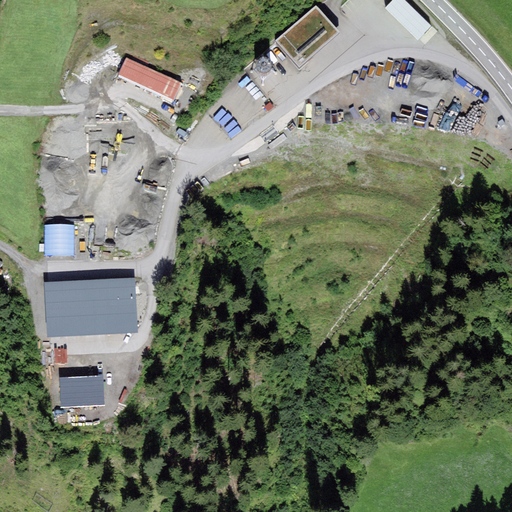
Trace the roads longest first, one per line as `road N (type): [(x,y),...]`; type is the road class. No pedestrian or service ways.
road 1 (unclassified): [(20,263),(45,340),(93,349),(139,341),(153,316),(184,177),(313,88),(380,56),(422,53),(467,69),(511,118)]
road 2 (track): [(511,137),(437,84),(400,90),(351,120),(289,137),(232,165),(168,145),(116,106),(0,109)]
